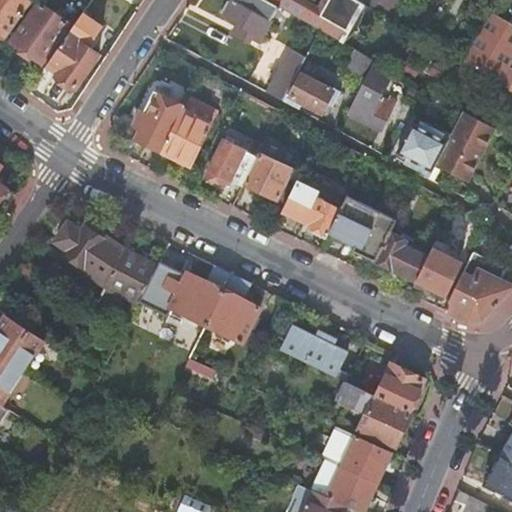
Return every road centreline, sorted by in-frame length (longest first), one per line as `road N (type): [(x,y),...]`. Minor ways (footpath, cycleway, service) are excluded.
road 1 (residential): [(477,363),(66,153)]
road 2 (residential): [(66,153),(168,0)]
road 3 (residential): [(417,511),(477,363)]
road 4 (residential): [(0,256),(66,153)]
